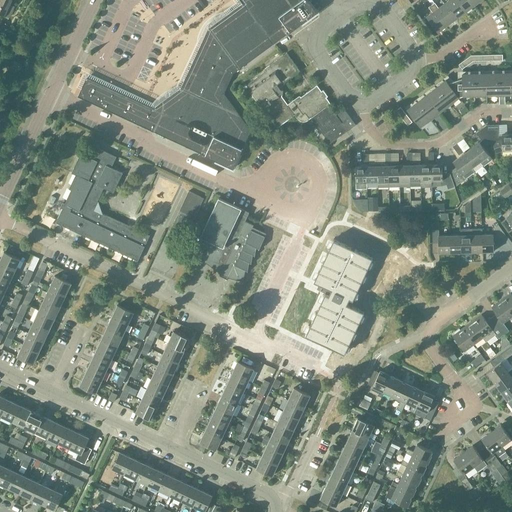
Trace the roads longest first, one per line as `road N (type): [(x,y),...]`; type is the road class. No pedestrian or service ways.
road 1 (residential): [(319,370),(0,220)]
road 2 (tertiary): [(0,206),(96,0)]
road 3 (residential): [(511,111),(482,112),(437,144),(389,145),(368,128),(363,100)]
road 4 (residential): [(460,389),(429,347),(429,329),(511,268)]
road 5 (residential): [(170,448),(53,392)]
